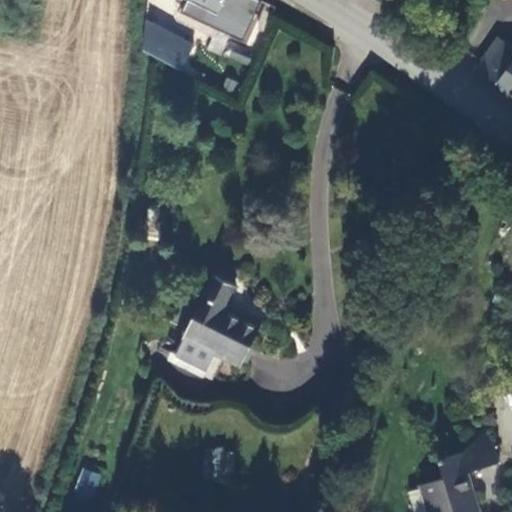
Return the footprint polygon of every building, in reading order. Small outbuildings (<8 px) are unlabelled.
[(190,0),(237,22),(247,0),(190,0)] [(194,42),(143,17),(143,54),(180,72),(194,42)] [(511,46),(498,35),(476,63),(494,78),(493,79),(511,94),(511,46)] [(423,249),(412,283),(423,286),(435,253),(423,249)] [(262,321),(227,304),(238,282),(214,270),(184,334),(224,352),(240,363),(262,321)] [(224,352),(184,334),(174,354),(169,352),(165,361),(210,382),(224,352)] [(421,478),(432,511),(464,511),(483,506),(470,465),(500,454),(488,421),(475,433),(460,443),(443,449),(441,450),(446,469),(421,478)] [(74,496),(93,500),(99,472),(80,468),(74,496)]
